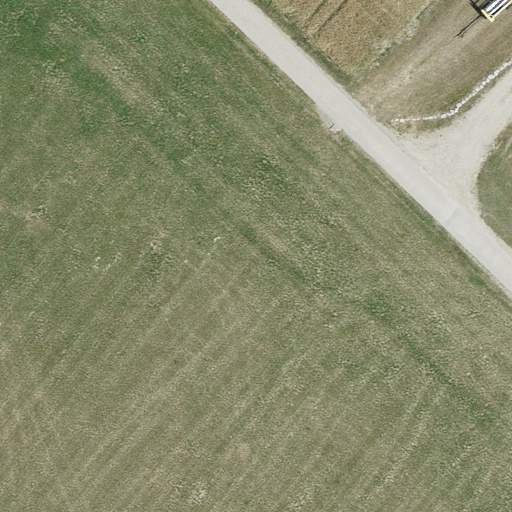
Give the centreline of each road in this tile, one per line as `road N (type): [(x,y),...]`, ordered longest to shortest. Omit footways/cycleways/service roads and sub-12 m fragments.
road 1 (track): [(201,0),(511,296)]
road 2 (track): [(409,199),(511,106)]
